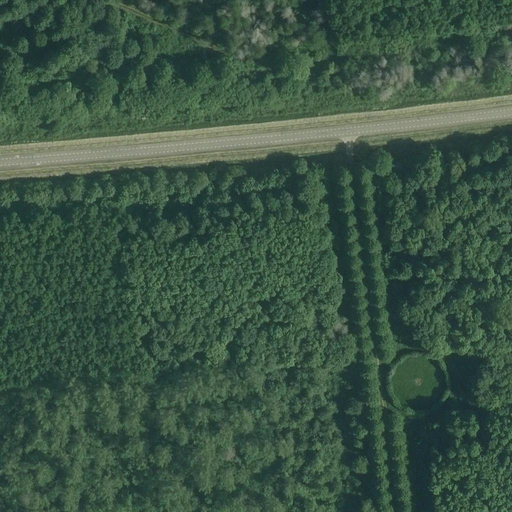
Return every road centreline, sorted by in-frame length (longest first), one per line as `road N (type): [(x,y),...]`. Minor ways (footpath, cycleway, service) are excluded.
road 1 (tertiary): [(0,157),(511,111)]
road 2 (track): [(384,511),(361,255)]
